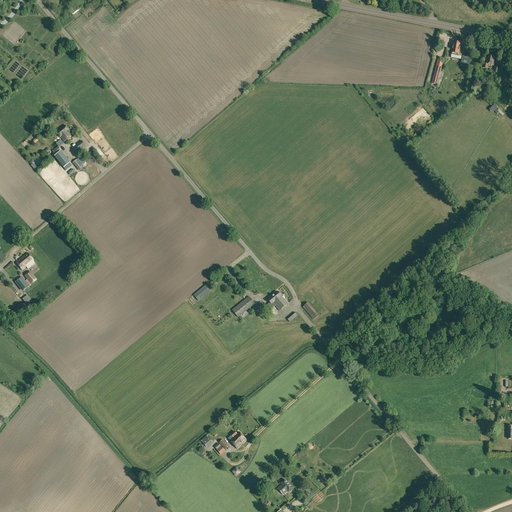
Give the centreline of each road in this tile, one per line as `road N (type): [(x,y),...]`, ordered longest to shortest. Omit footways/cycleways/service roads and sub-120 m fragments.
road 1 (unclassified): [(465,511),(307,321),(292,290),(264,268),(150,132)]
road 2 (unclassified): [(0,268),(150,132)]
road 3 (primary): [(511,39),(313,0)]
road 4 (unclassified): [(150,132),(36,0)]
road 5 (track): [(248,445),(339,359)]
